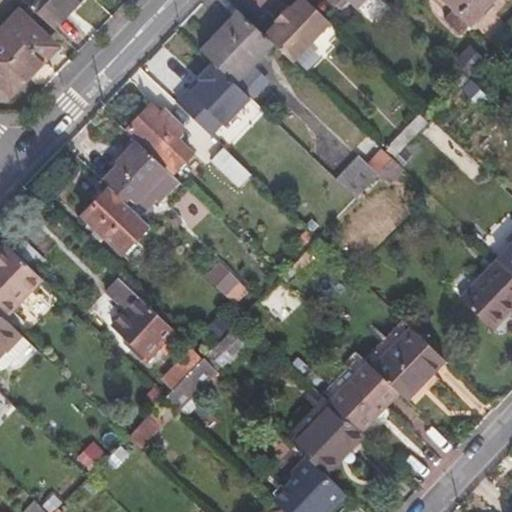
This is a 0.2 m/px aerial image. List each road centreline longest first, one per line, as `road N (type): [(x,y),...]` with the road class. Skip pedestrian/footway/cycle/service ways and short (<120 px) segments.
road 1 (residential): [(165,0),(11,160)]
road 2 (residential): [(511,420),(424,511)]
